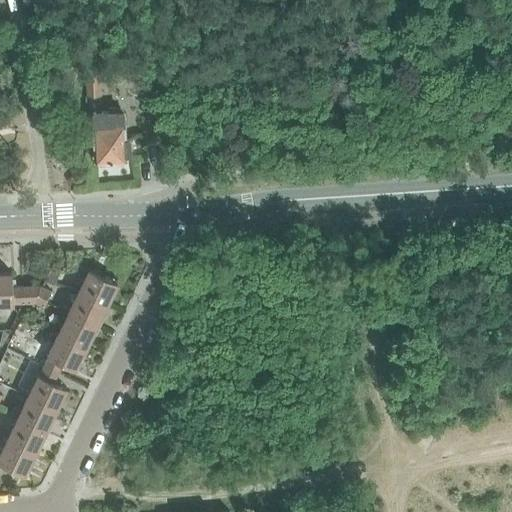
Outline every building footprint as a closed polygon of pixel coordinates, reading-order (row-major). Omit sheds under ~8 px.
[(102,76),(86,77),(87,98),(102,98),(102,76)] [(123,111),(92,112),(95,161),(125,160),(125,153),(129,153),(129,139),(124,139),(123,111)] [(90,269),(79,290),(107,304),(117,282),(90,269)] [(11,272),(0,271),(0,303),(12,303),(12,286),(11,272)] [(48,282),(56,286),(64,272),(52,272),(48,282)] [(26,285),(12,286),(12,303),(26,302),(26,285)] [(26,302),(35,301),(39,285),(26,285),(26,302)] [(50,290),(39,285),(35,301),(42,305),(50,290)] [(79,290),(69,311),(97,325),(107,304),(79,290)] [(69,311),(59,332),(87,346),(97,325),(69,311)] [(59,332),(49,354),(42,366),(56,373),(62,361),(76,367),(87,346),(59,332)] [(23,356),(28,346),(11,338),(6,348),(23,356)] [(39,374),(28,396),(56,409),(66,387),(53,381),(56,373),(42,366),(39,374)] [(28,396),(18,417),(46,430),(56,409),(28,396)] [(18,417),(8,438),(35,451),(46,430),(18,417)] [(8,438),(0,453),(0,460),(25,473),(35,451),(8,438)]
